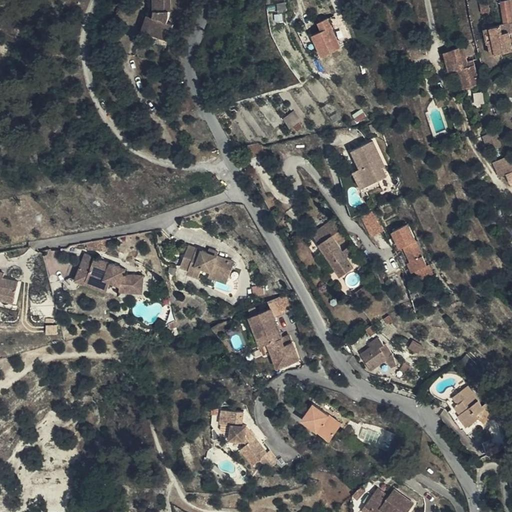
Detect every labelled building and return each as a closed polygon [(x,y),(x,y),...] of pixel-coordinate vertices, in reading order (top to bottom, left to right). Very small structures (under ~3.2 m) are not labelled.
[(150,9),(146,24),(168,31),(172,15),(166,13),(168,7),(168,3),(169,2),(168,0),(152,0),(153,9),(150,9)] [(490,48),(511,47),(511,0),(509,0),(510,20),(492,20),(490,16),(486,16),(486,36),(490,36),(490,48)] [(140,23),(146,24),(150,9),(145,7),(140,23)] [(331,16),(319,21),(322,29),(313,33),(322,55),(343,46),(331,16)] [(465,40),(445,46),(451,68),(460,66),(464,83),(481,78),(474,55),(468,56),(465,40)] [(445,99),(442,90),(432,94),(434,102),(445,99)] [(290,123),(300,118),(295,110),(286,116),(290,123)] [(383,161),(385,159),(376,138),(356,147),(364,166),(357,169),(367,189),(371,188),(369,184),(389,175),(386,166),(383,161)] [(265,140),(247,143),(249,154),(267,151),(265,140)] [(503,169),(499,158),(487,163),(492,174),(503,169)] [(373,235),(385,229),(376,209),(363,215),(373,235)] [(335,217),(327,222),(330,228),(317,236),(341,272),(354,264),(348,254),(352,252),(350,250),(353,248),(351,244),(344,248),(341,243),(348,238),(340,222),(338,222),(335,217)] [(330,228),(327,222),(314,230),(317,236),(330,228)] [(415,273),(430,266),(410,225),(396,232),(404,247),(407,246),(414,262),(411,263),(415,273)] [(234,258),(218,251),(208,247),(189,239),(181,260),(188,263),(187,266),(198,270),(199,267),(208,270),(210,265),(228,272),(234,258)] [(83,240),(76,252),(85,256),(79,268),(100,279),(105,270),(113,274),(114,282),(127,282),(127,277),(137,277),(137,265),(119,265),(113,262),(115,257),(83,240)] [(85,256),(76,252),(70,264),(79,268),(85,256)] [(121,260),(115,257),(113,262),(119,265),(121,260)] [(0,286),(2,287),(16,290),(19,275),(5,272),(6,267),(0,265),(0,286)] [(226,277),(228,272),(210,265),(208,270),(226,277)] [(293,305),(287,289),(269,295),(272,302),(275,311),(293,305)] [(279,322),(275,311),(272,302),(251,309),(263,341),(270,338),(276,354),(298,347),(291,329),(289,329),(285,320),(279,322)] [(377,336),(384,331),(380,323),(372,328),(377,336)] [(379,370),(401,355),(392,343),(390,345),(385,337),(375,343),(378,347),(368,354),(379,370)] [(451,394),(455,402),(458,400),(465,407),(462,410),(470,419),(476,415),(480,421),(492,413),(495,413),(496,412),(497,411),(497,409),(488,396),(485,398),(470,379),(451,394)] [(458,400),(455,402),(452,405),(471,427),(480,421),(476,415),(470,419),(462,410),(465,407),(458,400)] [(338,420),(311,401),(300,417),(327,436),(338,420)] [(253,463),(259,457),(266,452),(245,427),(245,423),(241,423),(241,410),(219,409),(219,423),(229,424),(228,438),(243,438),(245,442),(239,448),(253,463)] [(486,437),(491,450),(503,446),(497,433),(486,437)] [(266,452),(259,457),(268,467),(276,460),(268,451),(266,452)] [(425,459),(426,470),(434,474),(438,465),(425,459)] [(383,483),(371,499),(381,507),(377,511),(409,511),(419,500),(398,485),(394,491),(383,483)] [(377,511),(381,507),(371,499),(366,504),(377,511)]
